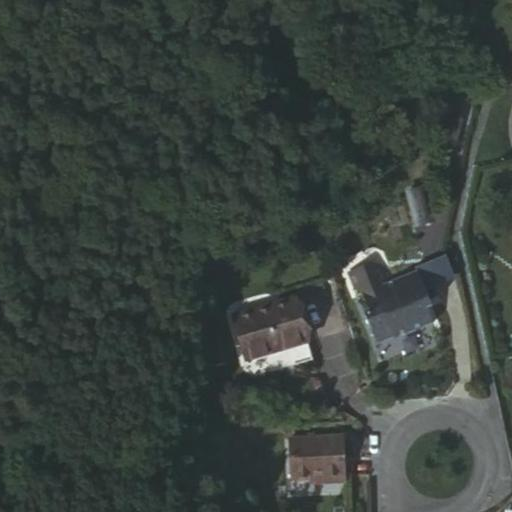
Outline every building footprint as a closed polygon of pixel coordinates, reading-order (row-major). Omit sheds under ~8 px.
[(403,45),(382,46),(383,69),(404,68),(403,45)] [(452,82),(446,131),(462,133),(468,85),(452,82)] [(419,264),(428,287),(456,276),(447,254),(419,264)] [(428,308),(417,283),(391,293),(386,280),(372,274),(349,283),(355,300),(364,305),(363,304),(369,317),(364,320),(375,347),(390,342),(394,349),(434,333),(428,317),(423,318),(421,311),(428,308)] [(254,366),(317,349),(306,307),(242,324),(254,366)] [(297,444),(299,485),(317,484),(352,482),(350,441),(297,444)]
